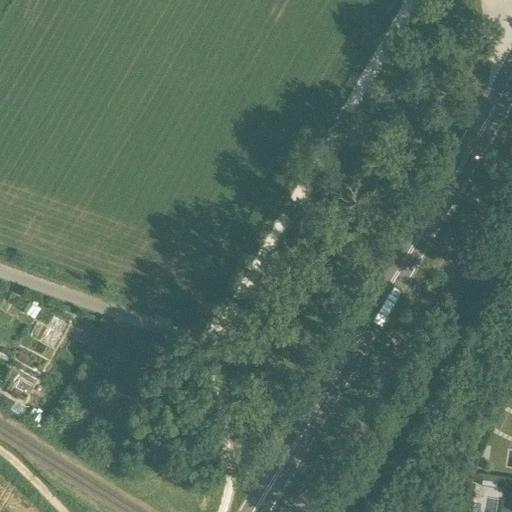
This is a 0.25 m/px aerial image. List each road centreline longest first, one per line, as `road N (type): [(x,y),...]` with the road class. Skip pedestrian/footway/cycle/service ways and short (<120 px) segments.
road 1 (primary): [(253,511),(511,62)]
road 2 (unclassified): [(0,273),(165,332),(216,334)]
